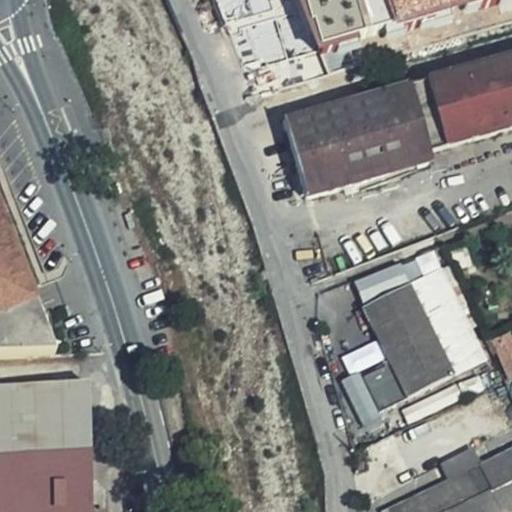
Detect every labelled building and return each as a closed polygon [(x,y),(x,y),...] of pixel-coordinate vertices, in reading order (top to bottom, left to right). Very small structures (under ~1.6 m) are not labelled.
[(404,39),(424,35),(477,23),(511,16),(511,0),(279,0),(284,18),(277,19),(282,43),(289,42),(293,61),(404,39)] [(477,23),(424,35),(427,51),(481,39),(477,23)] [(426,156),(511,131),(511,62),(284,127),(304,202),(428,167),(426,156)] [(0,359),(54,358),(0,216),(0,359)] [(485,363),(441,272),(362,312),(388,368),(362,380),(379,415),(485,363)] [(511,343),(508,334),(486,344),(491,355),(511,346),(511,343)] [(90,511),(91,507),(89,442),(88,387),(0,387),(0,511),(90,511)] [(511,427),(438,467),(448,487),(511,455),(511,427)] [(511,455),(448,487),(396,511),(454,511),(511,483),(511,455)] [(511,511),(511,483),(454,511),(511,511)]
